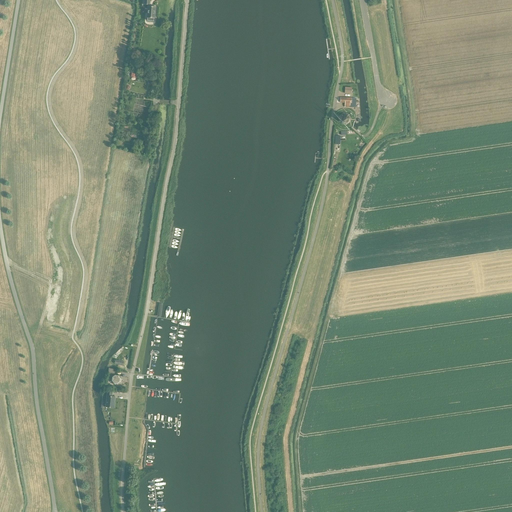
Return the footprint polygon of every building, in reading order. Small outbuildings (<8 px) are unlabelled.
[(155,18),(155,10),(156,7),(150,6),(150,0),(143,0),(144,4),(149,5),(148,6),(147,6),(146,18),(147,18),(147,21),(154,21),(154,18),(155,18)] [(131,71),(129,77),(141,80),(143,74),(131,71)] [(356,98),(340,97),(340,103),(345,103),(345,107),(355,107),(356,98)] [(340,116),(339,120),(342,124),(346,125),(349,122),(350,118),(348,115),(343,114),(340,116)] [(109,371),(108,376),(111,377),(111,381),(113,384),(117,385),(120,383),(121,381),(121,380),(121,378),(121,377),(119,375),(115,375),(113,372),(109,371)] [(107,392),(105,407),(114,408),(115,403),(114,403),(115,397),(112,396),(112,392),(107,392)]
